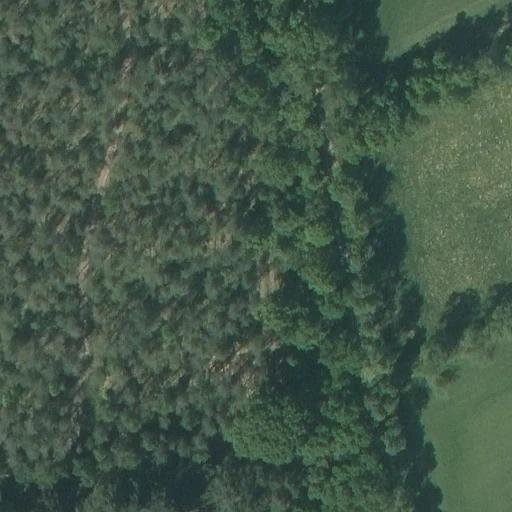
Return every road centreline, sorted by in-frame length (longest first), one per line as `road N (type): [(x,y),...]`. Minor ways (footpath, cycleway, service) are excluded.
road 1 (track): [(383,511),(304,0)]
road 2 (track): [(305,511),(227,0)]
